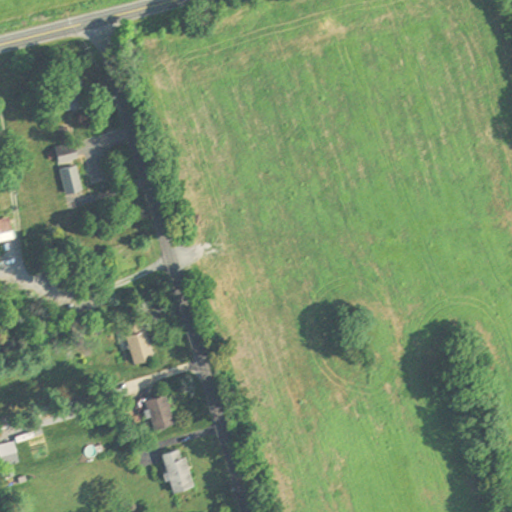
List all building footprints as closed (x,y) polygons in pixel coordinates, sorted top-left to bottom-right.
[(79,112),(100,105),(91,77),(69,84),(79,112)] [(92,156),(81,126),(66,131),(71,145),(62,148),(68,164),(92,156)] [(68,169),(73,196),(92,192),(86,166),(68,169)] [(1,220),(1,235),(19,236),(20,220),(1,220)] [(141,364),(163,360),(157,330),(135,334),(141,364)] [(185,424),(175,394),(154,401),(165,431),(185,424)] [(183,494),(204,488),(193,449),(172,455),(183,494)]
